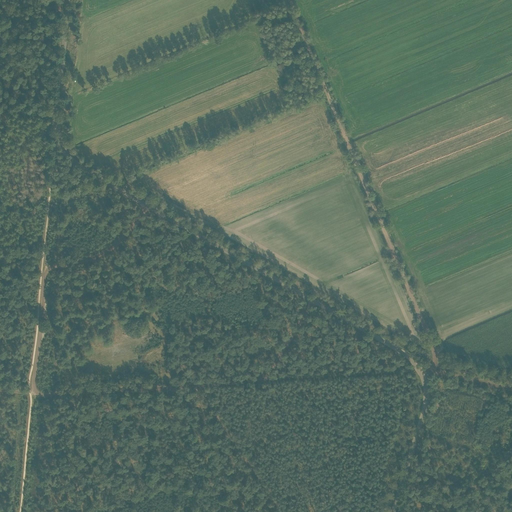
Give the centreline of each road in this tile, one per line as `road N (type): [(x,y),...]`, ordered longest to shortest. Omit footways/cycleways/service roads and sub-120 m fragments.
road 1 (unclassified): [(393,511),(424,408),(417,367),(313,297),(70,158),(57,125),(67,0)]
road 2 (track): [(439,371),(288,0)]
road 3 (track): [(33,395),(45,266),(111,248),(146,204)]
road 4 (track): [(263,381),(417,367)]
road 5 (track): [(203,386),(73,394)]
